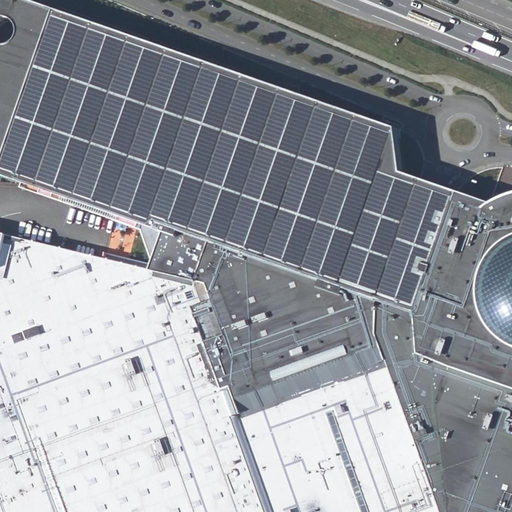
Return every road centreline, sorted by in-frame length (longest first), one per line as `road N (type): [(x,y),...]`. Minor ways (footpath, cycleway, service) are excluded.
road 1 (unclassified): [(144,0),(434,128)]
road 2 (unclassified): [(444,110),(197,0)]
road 3 (trunk): [(344,0),(511,67)]
road 4 (trunk): [(389,0),(511,51)]
